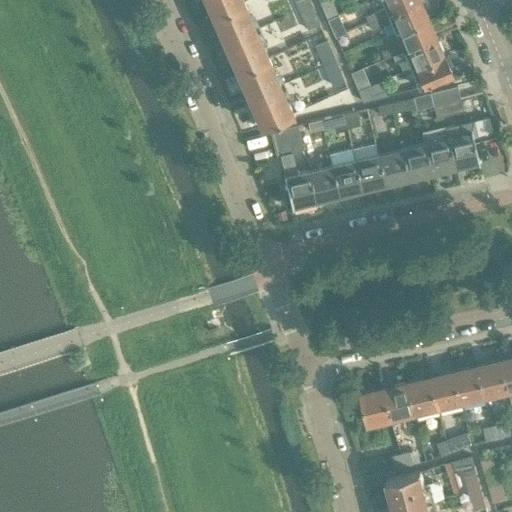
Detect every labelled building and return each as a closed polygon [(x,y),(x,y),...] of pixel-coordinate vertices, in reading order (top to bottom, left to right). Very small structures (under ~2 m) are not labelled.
[(204,0),(211,15),(242,0),(204,0)] [(211,15),(223,42),(255,28),(242,0),(211,15)] [(308,0),(300,0),(295,2),(298,9),(310,4),(308,0)] [(331,0),(319,0),(327,18),(337,14),(331,0)] [(418,0),(381,0),(384,6),(365,14),(368,22),(419,0),(418,0)] [(419,0),(368,22),(371,29),(390,21),(395,31),(427,18),(419,0)] [(298,9),(301,15),(313,10),(310,4),(298,9)] [(301,15),(304,22),(316,17),(313,10),(301,15)] [(345,31),(337,14),(327,18),(334,36),(345,31)] [(304,22),(307,29),(319,24),(316,17),(304,22)] [(395,31),(402,49),(434,36),(427,18),(395,31)] [(223,42),(235,70),(267,56),(255,28),(223,42)] [(406,56),(410,67),(444,54),(444,53),(442,54),(434,36),(402,49),(396,52),(392,53),(395,61),(406,56)] [(326,39),(314,44),(317,51),(329,46),(326,39)] [(392,53),(396,52),(393,44),(379,50),(383,58),(392,53)] [(329,46),(317,51),(320,58),(332,53),(329,46)] [(332,53),(320,58),(323,65),(335,59),(332,53)] [(444,54),(410,67),(418,86),(452,73),(444,54)] [(235,70),(247,98),(279,84),(267,56),(235,70)] [(335,59),(323,65),(326,71),(338,66),(335,59)] [(362,65),(349,71),(357,89),(370,84),(362,65)] [(326,71),(329,78),(340,73),(338,66),(326,71)] [(329,78),(332,85),(344,80),(340,73),(329,78)] [(357,89),(361,99),(386,94),(380,79),(370,84),(357,89)] [(279,84),(247,98),(260,126),(292,112),(279,84)] [(430,92),(433,104),(460,98),(457,86),(430,92)] [(430,92),(413,96),(416,109),(433,105),(433,104),(430,92)] [(413,96),(389,102),(392,111),(404,108),(416,109),(413,96)] [(433,104),(433,105),(435,117),(463,110),(460,98),(433,104)] [(392,111),(389,102),(377,105),(379,114),(392,111)] [(355,110),(343,113),(345,123),(358,120),(355,110)] [(343,113),(320,119),(322,128),(334,125),(335,130),(346,128),(345,123),(343,113)] [(307,122),(309,131),(322,128),(320,119),(307,122)] [(446,136),(454,168),(478,162),(472,137),(477,136),(473,119),(444,126),(446,136)] [(269,131),(272,144),(274,156),(279,155),(284,175),(283,175),(291,207),(315,201),(307,169),(296,172),(291,152),(302,149),(296,124),(269,131)] [(446,136),(423,141),(431,173),(454,168),(446,136)] [(423,141),(400,147),(408,179),(431,173),(423,141)] [(384,184),(376,152),(374,143),(351,148),(353,158),(361,190),(384,184)] [(400,147),(376,152),(384,184),(408,179),(400,147)] [(361,190),(353,158),(351,148),(328,154),(330,164),(338,196),(361,190)] [(330,164),(307,169),(315,201),(338,196),(330,164)] [(508,389),(511,388),(511,355),(501,358),(508,389)] [(485,395),(508,389),(501,358),(477,364),(485,395)] [(462,400),(485,395),(477,364),(454,369),(462,400)] [(438,406),(462,400),(454,369),(431,375),(438,406)] [(415,411),(438,406),(431,375),(407,380),(415,411)] [(391,417),(415,411),(407,380),(384,386),(391,417)] [(367,423),(391,417),(384,386),(360,391),(367,423)] [(500,423),(492,425),(495,438),(503,436),(500,423)] [(495,438),(492,425),(483,427),(486,440),(495,438)] [(454,436),(445,439),(450,451),(458,448),(454,436)] [(450,451),(445,439),(437,442),(441,454),(450,451)] [(409,451),(400,453),(403,465),(412,463),(409,451)] [(403,465),(400,453),(391,455),(395,468),(403,465)] [(481,459),(483,466),(495,463),(493,456),(481,459)] [(495,463),(483,466),(485,473),(497,470),(495,463)] [(474,465),(462,468),(464,475),(476,472),(474,465)] [(386,479),(394,509),(428,500),(420,470),(386,479)] [(497,470),(485,473),(487,480),(499,477),(497,470)] [(478,479),(476,472),(464,475),(466,482),(478,479)] [(499,477),(487,480),(489,487),(501,484),(499,477)] [(466,482),(468,489),(480,486),(478,479),(466,482)] [(501,484),(489,487),(491,494),(503,490),(501,484)] [(482,493),(480,486),(468,489),(470,496),(482,493)] [(503,490),(491,494),(493,501),(505,498),(503,490)] [(470,496),(472,503),(484,500),(482,493),(470,496)] [(394,509),(394,511),(430,511),(428,500),(394,509)] [(484,500),(472,503),(474,510),(486,507),(484,500)]
